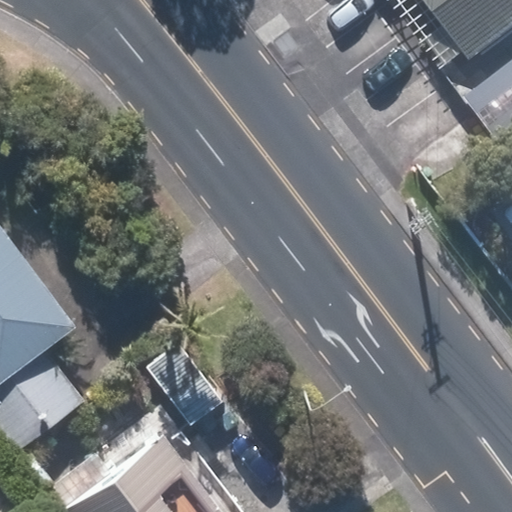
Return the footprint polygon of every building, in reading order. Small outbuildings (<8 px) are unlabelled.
[(511,0),(405,0),(453,65),(511,22),(511,0)] [(511,160),(498,169),(511,191),(511,160)] [(0,443),(3,447),(73,396),(31,340),(60,319),(0,238),(0,443)] [(131,360),(173,420),(208,394),(166,335),(131,360)] [(210,511),(150,431),(104,467),(89,448),(39,485),(53,503),(50,506),(53,511),(210,511)] [(22,447),(0,463),(0,465),(20,492),(43,475),(22,447)]
